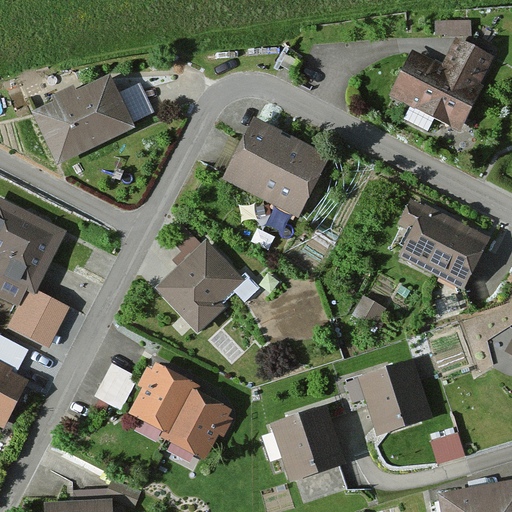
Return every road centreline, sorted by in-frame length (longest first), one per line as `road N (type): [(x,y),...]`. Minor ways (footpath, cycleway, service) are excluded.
road 1 (residential): [(511,211),(264,87),(230,87),(209,105),(147,222)]
road 2 (residential): [(147,222),(2,511)]
road 3 (residential): [(511,452),(387,482),(365,474),(343,424)]
road 4 (residential): [(147,222),(0,149)]
